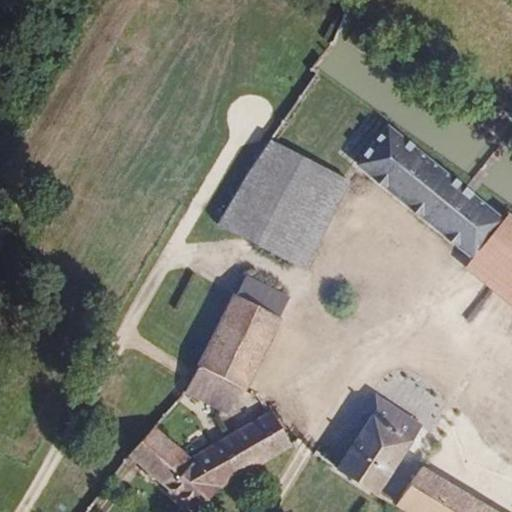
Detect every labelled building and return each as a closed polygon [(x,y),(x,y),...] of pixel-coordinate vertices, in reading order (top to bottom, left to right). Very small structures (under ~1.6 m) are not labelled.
[(354,165),(471,260),(503,219),(387,124),(354,165)] [(299,271),(345,182),(265,142),(215,222),(299,271)] [(511,216),(508,213),(503,219),(471,260),(463,270),(511,309),(511,216)] [(198,367),(236,386),(245,390),(283,318),(234,294),(198,367)] [(222,409),(236,386),(198,367),(188,388),(222,409)] [(375,495),(422,423),(378,396),(368,411),(373,415),(338,471),(375,495)] [(192,511),(193,511),(290,445),(273,412),(191,459),(154,427),(129,457),(192,511)] [(498,511),(424,467),(399,507),(406,511),(498,511)]
